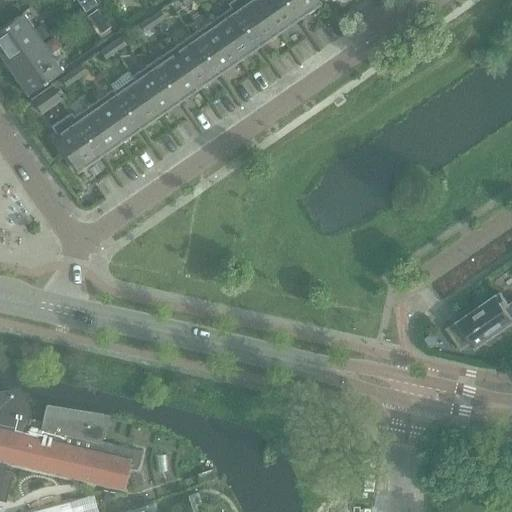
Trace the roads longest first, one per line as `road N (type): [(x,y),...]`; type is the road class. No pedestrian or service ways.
road 1 (residential): [(82,243),(437,0)]
road 2 (secondary): [(60,309),(300,364)]
road 3 (residential): [(399,301),(511,219)]
road 4 (residential): [(82,243),(0,135)]
